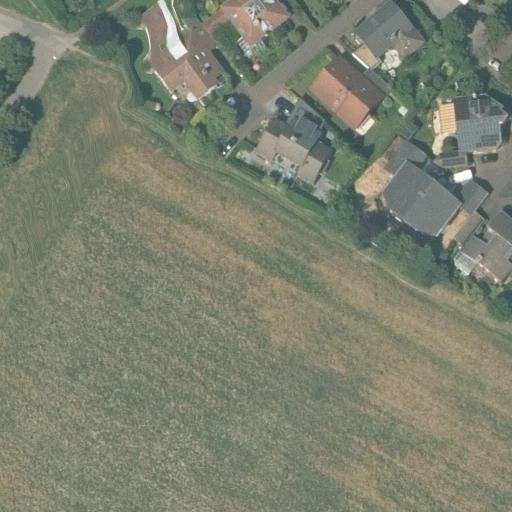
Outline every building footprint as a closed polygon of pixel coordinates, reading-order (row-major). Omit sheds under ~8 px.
[(55,0),(76,30),(90,20),(99,33),(146,0),(55,0)] [(249,58),(290,27),(269,0),(241,0),(219,17),(227,29),(249,58)] [(427,49),(391,6),(353,36),(389,80),(427,49)] [(219,17),(196,35),(203,45),(227,29),(219,17)] [(181,117),(230,84),(203,45),(196,35),(147,68),(181,117)] [(388,101),(340,59),(309,96),(357,137),(388,101)] [(454,103),(460,159),(504,155),(501,129),(511,127),(511,124),(498,98),(454,103)] [(290,117),(284,128),(271,121),(251,156),(318,192),(337,157),(320,148),(326,137),(290,117)] [(378,173),(393,186),(381,200),(387,216),(418,237),(434,244),(454,220),(462,211),(453,204),(418,175),(427,165),(402,144),(378,173)] [(469,184),(453,204),(462,211),(454,220),(467,229),(458,242),(472,253),(490,229),(476,217),(490,201),(469,184)] [(508,295),(511,289),(511,227),(499,217),(490,229),(472,253),(465,263),(508,295)]
